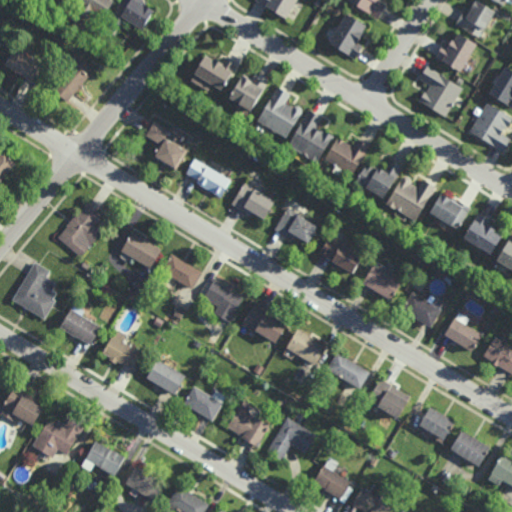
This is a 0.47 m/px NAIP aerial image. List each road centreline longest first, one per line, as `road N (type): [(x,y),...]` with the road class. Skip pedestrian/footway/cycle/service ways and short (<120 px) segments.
road 1 (residential): [(0,107),(511,416)]
road 2 (residential): [(205,0),(511,186)]
road 3 (residential): [(0,333),(295,511)]
road 4 (residential): [(205,0),(0,247)]
